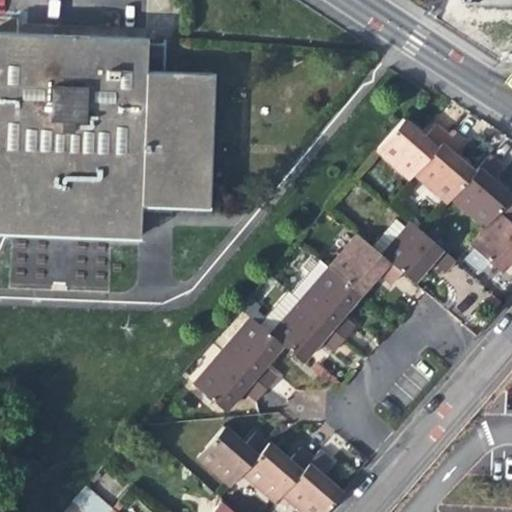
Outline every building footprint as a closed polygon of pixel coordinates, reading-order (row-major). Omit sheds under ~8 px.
[(0,229),(57,231),(97,232),(136,234),(137,205),(156,206),(207,207),(209,147),(210,124),(211,73),(146,68),(147,44),(147,37),(0,30),(0,229)] [(269,324),(254,308),(188,378),(221,410),(219,429),(224,424),(239,395),(245,397),(253,401),(276,377),(268,365),(283,350),(305,361),(320,341),(332,352),(336,347),(349,332),(354,326),(344,316),(381,278),(385,273),(403,285),(408,280),(415,273),(459,304),(468,295),(511,253),(511,196),(492,174),(499,166),(491,160),(462,140),(436,121),(426,133),(417,126),(404,116),(372,153),(405,182),(415,178),(484,232),(460,263),(400,217),(374,245),(350,234),(269,324)] [(239,436),(224,424),(195,458),(229,485),(239,474),(268,440),(256,429),(243,440),(239,436)] [(268,440),(239,474),(273,503),(279,495),(313,456),(300,446),(289,458),(286,455),(268,440)] [(320,449),(279,495),(299,511),(319,511),(340,489),(328,476),(324,471),(332,458),(320,449)] [(71,502),(84,511),(119,511),(85,485),(71,502)] [(232,511),(220,502),(211,511),(232,511)] [(63,511),(81,511),(70,503),(63,511)]
